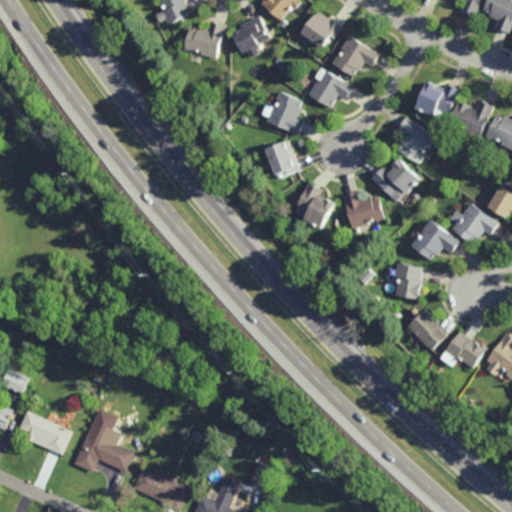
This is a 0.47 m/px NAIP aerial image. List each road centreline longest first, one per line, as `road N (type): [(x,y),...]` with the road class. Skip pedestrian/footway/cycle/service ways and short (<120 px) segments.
road 1 (motorway): [(511,506),(433,439),(266,271),(54,0)]
road 2 (motorway): [(9,0),(102,130),(229,284),(459,511)]
road 3 (residential): [(373,0),(511,72)]
road 4 (residential): [(424,32),(390,96),(342,149)]
